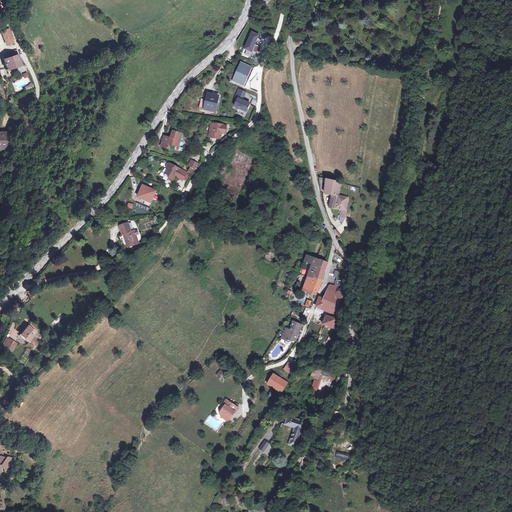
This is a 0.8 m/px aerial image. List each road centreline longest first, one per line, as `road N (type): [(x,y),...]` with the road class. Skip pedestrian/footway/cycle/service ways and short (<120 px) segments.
road 1 (track): [(285,0),(253,121),(208,156),(172,215),(144,245),(112,262),(17,288)]
road 2 (tertiary): [(0,305),(102,201),(177,91),(229,40),(250,0)]
road 3 (residential): [(8,17),(36,84),(9,191),(12,250),(0,280)]
road 4 (residential): [(294,0),(294,75),(322,211),(338,245)]
road 5 (residential): [(338,245),(354,280),(352,347),(340,388)]
road 6 (track): [(340,388),(300,467),(298,511)]
